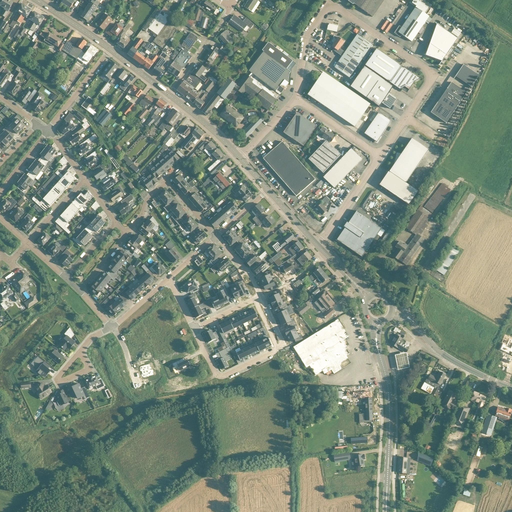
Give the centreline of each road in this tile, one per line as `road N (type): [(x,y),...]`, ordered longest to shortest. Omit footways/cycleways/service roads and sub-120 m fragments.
road 1 (unclassified): [(406,118),(431,75),(331,7),(307,38),(296,99)]
road 2 (secondary): [(386,511),(389,410),(376,321)]
road 3 (residential): [(194,329),(221,376),(278,349),(260,296)]
road 4 (tertiary): [(511,387),(452,360),(391,311)]
